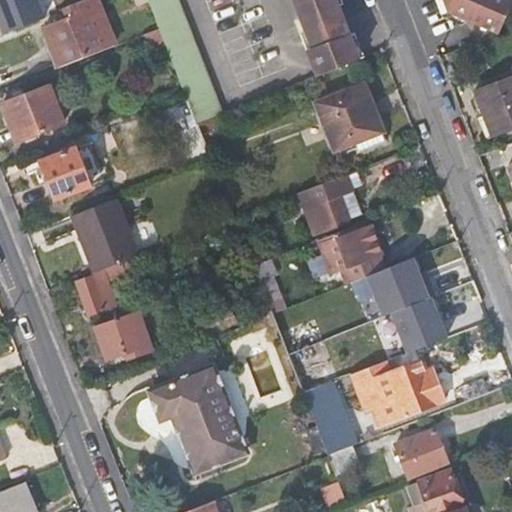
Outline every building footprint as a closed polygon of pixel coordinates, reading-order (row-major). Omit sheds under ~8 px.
[(0,0),(0,35),(28,25),(18,0),(0,0)] [(44,27),(59,68),(95,53),(117,44),(99,0),(90,0),(65,10),(68,18),(44,27)] [(218,115),(173,0),(149,0),(150,1),(160,27),(172,59),(186,93),(197,122),(218,115)] [(294,0),(303,20),(307,34),(299,37),(300,39),(315,76),(358,60),(342,19),(334,0),(294,0)] [(460,25),(471,21),(447,10),(443,0),(434,0),(442,18),(460,25)] [(443,0),(447,10),(471,21),(497,33),(499,32),(501,29),(511,4),(511,0),(510,0),(443,0)] [(294,24),(299,37),(307,34),(303,20),(294,24)] [(511,73),(473,88),(480,110),(484,109),(495,139),(511,132),(511,73)] [(18,142),(66,122),(51,85),(3,104),(18,142)] [(355,144),(383,133),(364,85),(316,104),(335,151),(355,144)] [(227,137),(218,115),(197,122),(206,146),(227,137)] [(386,142),(383,133),(355,144),(359,154),(386,142)] [(56,201),(106,180),(91,143),(41,163),(56,201)] [(360,189),(353,171),(346,173),(353,192),(360,189)] [(314,236),(349,222),(340,197),(353,192),(346,173),(297,193),(314,236)] [(362,216),(353,192),(340,197),(349,222),(362,216)] [(140,256),(118,199),(72,218),(94,274),(123,263),(140,256)] [(364,221),(351,226),(353,234),(367,228),(364,221)] [(384,253),(373,225),(367,228),(353,234),(351,226),(316,240),(330,275),(341,270),(346,284),(366,276),(387,267),(382,254),(384,253)] [(255,236),(245,240),(254,262),(265,258),(255,236)] [(270,258),(253,264),(259,279),(272,275),(276,273),(270,258)] [(391,312),(429,297),(434,295),(428,280),(421,283),(417,272),(411,258),(387,267),(366,276),(382,315),(391,312)] [(127,274),(123,263),(94,274),(76,281),(89,315),(116,305),(108,283),(127,274)] [(421,283),(428,280),(424,270),(417,272),(421,283)] [(280,297),(272,275),(259,279),(264,292),(273,288),(277,298),(280,297)] [(277,298),(273,288),(264,292),(270,307),(272,311),(284,306),(280,297),(277,298)] [(391,312),(406,351),(445,336),(429,297),(391,312)] [(195,321),(201,339),(235,326),(233,322),(237,320),(231,306),(221,310),(211,314),(195,321)] [(219,306),(209,310),(211,314),(221,310),(219,306)] [(151,347),(137,309),(110,319),(94,325),(106,355),(124,349),(127,356),(151,347)] [(302,378),(333,372),(328,342),(296,348),(302,378)] [(392,374),(387,359),(351,374),(366,410),(371,408),(380,428),(444,403),(436,382),(430,384),(422,363),(392,374)] [(163,418),(174,414),(196,471),(249,452),(214,363),(151,388),(163,418)] [(331,379),(303,390),(318,428),(327,451),(328,455),(353,446),(351,440),(355,439),(332,380),(331,379)] [(318,428),(306,432),(315,456),(327,451),(318,428)] [(395,444),(407,478),(448,462),(435,428),(395,444)] [(361,466),(353,445),(353,446),(328,455),(336,475),(361,466)] [(457,511),(457,509),(466,505),(463,497),(466,492),(460,478),(455,475),(452,468),(431,477),(430,474),(406,484),(414,506),(409,509),(409,511),(457,511)] [(346,501),(339,483),(320,490),(328,509),(346,501)] [(0,492),(0,511),(33,511),(22,484),(0,492)] [(216,511),(212,501),(184,511),(216,511)]
